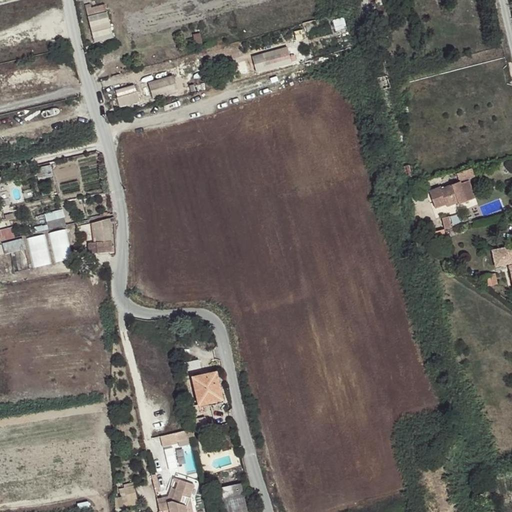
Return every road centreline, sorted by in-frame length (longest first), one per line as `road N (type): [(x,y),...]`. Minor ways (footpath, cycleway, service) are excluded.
road 1 (residential): [(267,511),(219,326),(203,315),(140,312),(118,293)]
road 2 (unclassified): [(68,0),(120,232),(118,293)]
road 3 (unknown): [(0,165),(211,99),(230,65)]
